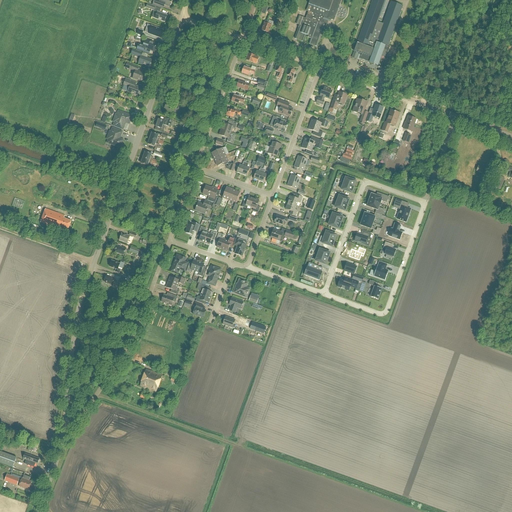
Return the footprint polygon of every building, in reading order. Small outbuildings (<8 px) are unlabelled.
[(160,0),(160,1),(157,0),(154,0),(153,5),(164,9),(165,5),(170,7),(171,3),(172,4),(172,3),(172,0),(160,0)] [(334,21),(341,0),(310,0),(306,11),(308,12),(306,18),(299,16),(296,24),(300,25),(295,39),(303,42),(305,35),(308,36),(307,37),(311,39),(309,44),(317,47),(325,26),(327,26),(328,22),(330,22),(331,20),(334,21)] [(361,55),(360,59),(370,62),(378,65),(380,59),(384,60),(388,51),(390,46),(389,46),(403,7),(391,3),(383,24),(378,22),(386,1),(384,0),(373,0),(355,51),(354,53),(358,54),(361,55)] [(165,22),(167,16),(158,12),(155,19),(165,22)] [(268,22),(265,21),(261,31),(268,34),(272,25),(273,26),(274,23),(269,21),(268,22)] [(160,38),(162,30),(152,26),(149,34),(160,38)] [(136,50),(143,52),(149,54),(150,51),(154,52),(157,44),(155,43),(156,41),(150,39),(149,41),(146,40),(144,45),(138,44),(136,50)] [(143,52),(136,50),(136,51),(133,49),(131,55),(140,58),(138,64),(149,67),(152,60),(142,56),(143,52)] [(256,64),(257,61),(259,58),(255,56),(248,54),(246,61),(253,63),(256,64)] [(144,82),(147,74),(140,72),(140,71),(138,71),(139,67),(127,63),(126,66),(126,68),(136,71),(133,79),(144,82)] [(280,79),(282,73),(281,73),(283,66),(277,64),(275,71),(278,72),(276,78),(280,79)] [(254,75),(255,71),(251,70),(244,67),(242,73),(249,76),(250,73),(254,75)] [(291,83),(293,78),(293,77),(295,71),(289,69),(286,75),(290,77),(288,82),(291,83)] [(139,96),(142,88),(135,86),(136,83),(126,79),(124,85),(127,86),(125,91),(128,92),(139,96)] [(248,91),(248,89),(250,85),(246,84),(239,81),(236,87),(248,91)] [(329,99),(332,91),(328,90),(328,89),(324,87),(323,92),(321,92),(320,96),(321,97),(320,99),(318,99),(316,103),(322,105),(324,101),(323,101),(324,98),(329,99)] [(343,105),(347,95),(339,92),(338,96),(335,94),(328,112),(331,113),(333,110),(335,111),(337,104),(342,106),(343,105)] [(243,103),(245,99),(241,98),(234,95),(231,101),(239,104),(239,101),(243,103)] [(357,99),(352,112),(359,114),(360,113),(362,114),(363,114),(364,112),(367,102),(360,100),(359,100),(357,99)] [(177,113),(181,101),(179,100),(177,105),(167,102),(164,108),(177,113)] [(290,117),(293,109),(288,108),(289,104),(279,100),(277,107),(280,108),(279,113),(290,117)] [(379,119),(383,108),(376,105),(372,116),(368,115),(366,121),(371,123),(373,117),(379,119)] [(235,112),(229,109),(226,115),(233,118),(234,114),(237,115),(237,116),(239,117),(241,113),(235,111),(235,112)] [(395,127),(397,121),(399,114),(395,113),(395,112),(391,110),(386,123),(385,122),(382,131),(387,133),(390,126),(388,126),(389,124),(395,127)] [(132,116),(123,113),(118,112),(117,115),(116,115),(114,122),(115,122),(114,126),(123,129),(125,123),(126,122),(129,124),(132,116)] [(413,128),(416,119),(408,116),(405,125),(405,124),(403,129),(413,132),(414,128),(413,128)] [(156,127),(164,130),(166,126),(171,128),(173,121),(164,118),(163,121),(158,120),(156,127)] [(310,125),(320,128),(321,126),(324,127),(326,121),(320,118),(319,122),(312,120),(310,125)] [(221,129),(231,133),(233,128),(235,129),(237,125),(234,124),(234,122),(230,120),(228,125),(223,123),(221,129)] [(284,132),(287,124),(277,120),(274,128),(284,132)] [(258,122),(256,128),(262,131),(264,124),(258,122)] [(319,131),(320,128),(310,125),(308,130),(315,132),(314,135),(321,138),(323,132),(319,131)] [(120,138),(122,132),(113,129),(112,132),(110,132),(108,139),(109,139),(107,142),(120,147),(123,140),(120,139),(120,138)] [(182,133),(183,131),(178,129),(177,133),(171,131),(170,134),(182,138),(184,134),(182,133)] [(229,137),(231,133),(221,129),(219,135),(228,139),(227,141),(230,143),(232,138),(229,137)] [(152,133),(150,139),(163,143),(164,142),(160,140),(160,138),(158,137),(159,135),(152,133)] [(408,143),(411,135),(405,133),(402,141),(408,143)] [(270,147),(280,151),(282,145),(273,141),(274,138),(270,137),(269,142),(271,143),(270,147)] [(303,143),(313,147),(314,144),(318,146),(320,140),(313,137),(312,141),(305,138),(303,143)] [(162,145),(163,143),(150,139),(148,144),(154,147),(155,144),(158,145),(158,144),(162,145)] [(312,150),(313,147),(303,143),(301,148),(308,151),(307,154),(316,157),(318,152),(315,151),(312,150)] [(277,157),(280,151),(270,147),(268,152),(266,151),(264,155),(267,157),(268,154),(277,157)] [(215,160),(225,155),(222,149),(212,153),(215,160)] [(352,151),(347,149),(345,155),(343,154),(342,158),(349,161),(351,156),(352,153),(353,153),(354,151),(352,151)] [(143,158),(156,163),(157,161),(153,159),(153,158),(151,157),(152,154),(145,152),(143,158)] [(225,155),(215,160),(218,166),(222,164),(223,165),(225,164),(225,165),(228,164),(228,163),(225,155)] [(296,162),(306,165),(308,160),(298,156),(296,162)] [(156,164),(156,163),(143,158),(141,164),(147,166),(148,164),(151,164),(151,163),(156,164)] [(242,175),(246,163),(244,162),(242,166),(240,165),(237,173),(242,175)] [(303,171),(306,165),(296,162),(294,168),(303,171)] [(236,165),(231,163),(231,164),(229,164),(228,166),(226,167),(227,169),(229,170),(233,172),(236,165)] [(246,163),(242,175),(247,177),(250,169),(247,168),(249,164),(246,163)] [(483,174),(485,168),(478,166),(476,172),(483,174)] [(156,169),(150,167),(148,170),(149,171),(148,174),(153,176),(155,173),(158,174),(159,170),(156,169)] [(259,181),(263,169),(261,168),(259,172),(256,171),(253,179),(259,181)] [(263,169),(259,181),(264,183),(267,175),(264,174),(266,170),(263,169)] [(289,181),(299,184),(301,178),(292,175),(289,181)] [(500,189),(504,178),(497,176),(493,187),(500,189)] [(355,182),(346,178),(344,184),(353,187),(355,182)] [(296,190),(299,184),(289,181),(287,186),(296,190)] [(344,184),(342,190),(351,193),(353,187),(344,184)] [(218,198),(220,192),(217,191),(218,190),(206,186),(203,195),(209,197),(208,201),(215,203),(217,198),(218,198)] [(229,201),(233,190),(227,188),(223,198),(229,201)] [(233,190),(229,201),(236,203),(240,193),(233,190)] [(369,200),(380,204),(381,201),(386,203),(389,197),(382,194),(381,198),(371,194),(369,200)] [(251,208),(254,198),(249,196),(247,202),(244,201),(242,207),(247,209),(248,206),(251,208)] [(290,197),(288,203),(296,206),(298,202),(300,203),(302,198),(297,196),(296,199),(290,197)] [(338,202),(347,205),(349,200),(339,196),(337,202),(338,202)] [(254,198),(251,208),(254,209),(253,211),(258,213),(260,207),(257,206),(259,200),(254,198)] [(400,210),(397,219),(406,222),(411,209),(408,208),(404,207),(406,203),(396,199),(394,207),(400,210)] [(306,208),(312,210),(315,201),(310,200),(306,208)] [(379,207),(380,204),(369,200),(367,206),(376,210),(375,213),(382,216),(384,209),(379,207)] [(210,210),(212,203),(205,201),(204,205),(198,203),(195,211),(205,215),(207,209),(210,210)] [(338,202),(337,202),(335,207),(345,211),(347,205),(338,202)] [(295,210),(296,206),(288,203),(285,209),(291,211),(290,215),(295,216),(297,211),(295,210)] [(68,230),(71,221),(64,218),(65,216),(46,209),(41,223),(60,229),(63,230),(64,228),(68,230)] [(362,219),(373,223),(374,220),(377,221),(378,218),(365,213),(362,219)] [(333,214),(331,219),(331,220),(340,223),(342,217),(333,214)] [(285,219),(276,216),(274,222),(283,225),(284,221),(287,222),(288,219),(285,218),(285,219)] [(372,226),(373,223),(362,219),(360,225),(374,230),(375,227),(372,226)] [(338,229),(340,223),(331,220),(329,225),(338,229)] [(192,223),(192,226),(188,224),(187,228),(188,228),(186,233),(193,236),(194,232),(197,233),(200,225),(192,223)] [(391,229),(389,236),(400,240),(402,233),(398,232),(399,230),(401,226),(395,224),(393,230),(391,229)] [(204,243),(208,233),(205,232),(206,229),(201,227),(198,235),(201,236),(199,241),(204,243)] [(282,242),(286,230),(282,229),(281,232),(274,230),(271,238),(282,242)] [(292,239),(294,233),(287,231),(285,236),(292,239)] [(357,233),(354,241),(365,245),(367,237),(369,238),(371,234),(364,231),(362,235),(357,233)] [(208,233),(204,243),(210,245),(211,240),(214,241),(217,234),(212,232),(211,234),(208,233)] [(327,232),(325,237),(324,238),(334,241),(336,235),(327,232)] [(135,238),(137,235),(130,233),(129,235),(127,235),(126,236),(121,234),(119,240),(127,243),(130,236),(135,238)] [(222,249),(225,240),(222,239),(224,236),(219,234),(216,242),(219,243),(217,248),(222,249)] [(149,246),(151,240),(144,238),(142,244),(149,246)] [(225,240),(222,249),(227,251),(229,246),(232,247),(235,239),(230,238),(228,241),(225,240)] [(324,238),(322,243),(332,247),(334,241),(324,238)] [(242,257),(247,243),(236,239),(234,245),(237,247),(235,254),(242,257)] [(384,253),(393,257),(396,249),(387,246),(388,242),(385,241),(383,248),(386,249),(384,253)] [(123,248),(117,246),(115,252),(123,255),(126,248),(123,247),(123,248)] [(320,250),(318,255),(327,259),(329,253),(320,250)] [(318,255),(318,256),(316,261),(325,264),(327,259),(318,255)] [(185,271),(188,263),(184,262),(185,258),(179,256),(176,258),(171,271),(178,274),(179,269),(185,271)] [(196,272),(199,262),(194,260),(192,265),(189,264),(187,271),(192,273),(193,271),(196,272)] [(119,273),(120,269),(118,269),(120,264),(111,261),(109,267),(116,269),(115,272),(119,273)] [(199,262),(196,272),(198,273),(197,275),(203,277),(205,270),(203,269),(204,264),(199,262)] [(371,270),(369,275),(374,276),(385,280),(387,275),(388,273),(388,271),(385,269),(387,265),(379,262),(377,267),(375,272),(372,271),(371,270)] [(354,274),(356,268),(356,267),(347,263),(346,264),(344,271),(353,274),(354,275),(354,274)] [(215,286),(220,272),(219,269),(212,267),(209,274),(210,276),(211,276),(208,283),(215,286)] [(309,273),(308,276),(320,280),(323,272),(311,267),(310,269),(309,273)] [(362,282),(363,277),(354,274),(354,275),(353,274),(352,279),(362,282)] [(107,283),(106,284),(118,288),(119,285),(120,285),(121,283),(127,285),(128,284),(129,285),(130,282),(129,282),(129,281),(120,278),(119,281),(117,281),(115,280),(115,279),(106,276),(104,282),(107,283)] [(168,282),(178,286),(179,283),(183,285),(185,280),(176,276),(175,279),(170,277),(168,282)] [(341,279),(338,287),(348,290),(349,286),(356,289),(358,283),(351,280),(351,281),(349,280),(349,279),(346,278),(345,281),(341,279)] [(247,296),(249,290),(249,289),(246,288),(247,284),(246,283),(241,281),(239,282),(238,285),(237,285),(234,292),(235,293),(246,297),(247,296)] [(370,297),(378,300),(382,289),(376,287),(377,283),(370,281),(369,285),(374,287),(370,297)] [(177,289),(178,286),(168,282),(166,288),(171,290),(170,292),(178,295),(179,290),(177,289)] [(201,294),(211,298),(213,292),(208,291),(209,287),(206,286),(202,284),(200,291),(202,291),(201,294)] [(257,304),(259,296),(251,293),(249,301),(257,304)] [(209,303),(211,298),(201,294),(200,297),(198,296),(196,301),(203,304),(204,301),(209,303)] [(176,303),(178,297),(171,295),(170,297),(164,295),(161,302),(171,306),(173,302),(176,303)] [(239,309),(242,302),(231,298),(228,305),(230,306),(228,310),(234,312),(236,308),(239,309)] [(203,318),(206,311),(202,309),(204,306),(195,303),(194,307),(195,308),(193,315),(203,318)] [(232,328),(235,320),(226,317),(223,325),(232,328)] [(156,392),(162,376),(146,370),(140,386),(156,392)] [(0,463),(13,468),(17,457),(0,451),(0,463)] [(38,464),(39,459),(25,454),(23,459),(26,460),(25,464),(31,466),(34,467),(35,463),(38,464)] [(17,486),(20,479),(7,474),(5,481),(17,486)] [(29,481),(30,477),(24,475),(22,479),(22,478),(19,486),(28,490),(31,482),(29,481)]
